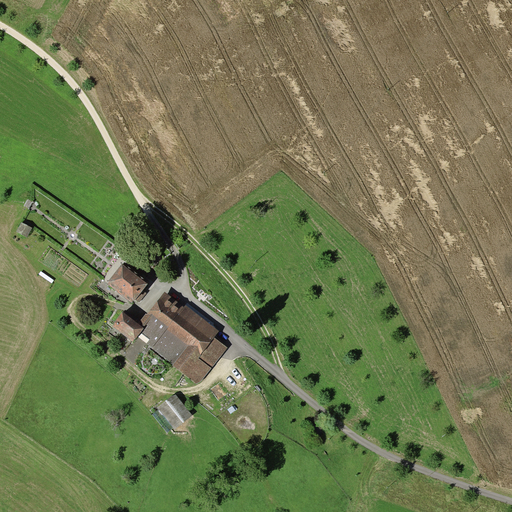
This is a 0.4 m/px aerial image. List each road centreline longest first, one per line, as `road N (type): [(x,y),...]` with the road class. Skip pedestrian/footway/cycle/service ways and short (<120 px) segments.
road 1 (track): [(0,24),(38,49),(93,113),(181,261),(183,294)]
road 2 (track): [(281,376),(268,335),(221,269),(140,198)]
